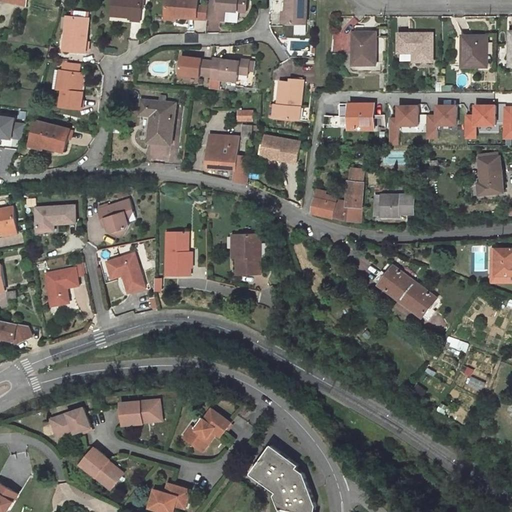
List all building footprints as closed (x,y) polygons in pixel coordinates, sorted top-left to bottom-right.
[(142,0),(113,0),(113,14),(133,14),(133,17),(142,18),(142,0)] [(198,0),(166,0),(166,15),(176,16),(197,17),(198,4),(198,0)] [(246,7),(247,0),(208,0),(208,5),(207,18),(226,20),(227,9),(237,10),(238,6),(246,7)] [(290,21),(309,22),(308,0),(288,0),(288,10),(290,10),(290,21)] [(208,5),(198,4),(197,17),(207,18),(208,5)] [(87,52),(89,18),(73,16),(72,31),(67,30),(66,50),(87,52)] [(189,31),(207,31),(207,19),(189,20),(189,31)] [(377,64),(377,32),(355,32),(355,64),(377,64)] [(415,61),(434,61),(433,33),(400,34),(400,52),(415,52),(415,61)] [(488,36),(463,36),(464,67),(488,67),(488,36)] [(203,59),(183,57),(182,74),(201,76),(202,74),(212,75),(213,61),(203,60),(203,59)] [(249,71),(250,60),(242,59),(241,61),(214,58),(213,61),(212,75),(212,77),(240,80),(240,74),(241,70),(249,71)] [(63,106),(83,108),(85,91),(83,91),(79,91),(81,72),(62,70),(60,88),(64,88),(63,106)] [(281,81),(278,105),(277,117),(300,119),(304,81),(292,79),(291,82),(281,81)] [(176,102),(142,99),(141,114),(152,115),(150,142),(172,144),(176,102)] [(441,124),(461,124),(461,102),(439,102),(439,113),(430,113),(430,138),(441,138),(441,124)] [(500,125),(500,102),(479,102),(479,113),(468,113),(468,138),(481,138),(480,125),(500,125)] [(351,129),(375,129),(374,104),(351,104),(351,129)] [(239,121),(253,120),(254,110),(239,110),(239,121)] [(0,142),(1,142),(1,139),(10,140),(10,138),(22,141),(25,123),(14,121),(14,118),(0,115),(0,142)] [(72,129),(38,122),(33,141),(47,144),(47,146),(67,151),(72,129)] [(244,125),(242,137),(252,138),(253,126),(244,125)] [(239,151),(241,136),(211,134),(208,167),(237,169),(235,181),(247,183),(251,153),(239,151)] [(299,162),(303,141),(268,135),(266,144),(270,144),(268,156),(277,158),(280,156),(284,157),(283,159),(299,162)] [(47,144),(33,141),(32,147),(46,150),(47,146),(47,144)] [(505,192),(501,156),(480,159),(483,183),(479,183),(480,195),(505,192)] [(15,166),(23,169),(26,159),(17,157),(15,166)] [(348,201),(338,200),(337,202),(316,197),(314,213),(349,221),(350,220),(362,222),(362,209),(363,209),(365,182),(363,181),(365,169),(354,168),(352,180),(350,181),(348,201)] [(327,194),(327,191),(317,189),(316,197),(337,202),(338,200),(339,197),(327,194)] [(414,195),(382,195),(381,216),(401,217),(401,213),(414,213),(414,195)] [(127,221),(124,210),(132,207),(128,196),(97,207),(101,218),(105,216),(109,229),(113,231),(125,228),(127,221)] [(76,203),(38,206),(41,230),(58,229),(57,223),(77,221),(76,203)] [(0,232),(0,230),(0,228),(15,226),(12,206),(0,208),(0,232)] [(124,210),(127,221),(130,215),(133,208),(132,207),(124,210)] [(1,235),(16,232),(15,226),(0,228),(0,230),(0,232),(1,235)] [(185,231),(168,231),(168,275),(191,275),(191,267),(193,267),(193,251),(189,251),(185,251),(185,231)] [(238,274),(262,273),(261,234),(237,234),(238,257),(238,274)] [(493,248),(493,281),(511,280),(511,274),(498,274),(498,269),(494,269),(495,257),(498,257),(498,248),(493,248)] [(511,274),(511,248),(498,248),(498,257),(495,257),(494,269),(498,269),(498,274),(511,274)] [(126,271),(127,274),(132,291),(148,285),(136,251),(114,259),(119,273),(126,271)] [(110,260),(116,278),(127,274),(126,271),(119,273),(114,259),(110,260)] [(47,272),(53,304),(69,300),(66,285),(78,283),(77,276),(88,274),(85,260),(74,262),(75,267),(47,272)] [(416,281),(395,265),(381,284),(390,291),(391,289),(403,298),(416,281)] [(424,316),(438,298),(416,281),(403,298),(415,308),(414,309),(424,316)] [(391,289),(390,291),(402,300),(403,298),(391,289)] [(402,300),(414,309),(415,308),(403,298),(402,300)] [(0,335),(30,342),(34,325),(0,317),(0,335)] [(161,396),(123,401),(126,422),(146,420),(145,415),(163,413),(161,396)] [(89,405),(55,414),(60,431),(77,427),(78,429),(86,427),(87,430),(95,428),(89,405)] [(195,424),(187,435),(202,447),(216,428),(219,430),(224,434),(234,420),(215,406),(200,427),(195,424)] [(202,447),(206,449),(219,430),(216,428),(202,447)] [(284,510),(283,511),(315,511),(317,503),(305,472),(298,466),(299,464),(273,444),(253,472),(277,491),(276,494),(282,510),(284,510)] [(96,449),(81,465),(108,491),(120,479),(107,467),(110,463),(96,449)] [(120,479),(123,476),(110,463),(107,467),(120,479)] [(157,489),(151,507),(168,511),(174,511),(177,505),(179,498),(188,501),(191,490),(169,483),(167,492),(157,489)] [(0,484),(0,511),(14,511),(15,485),(0,484)] [(179,498),(177,505),(186,508),(188,501),(179,498)]
